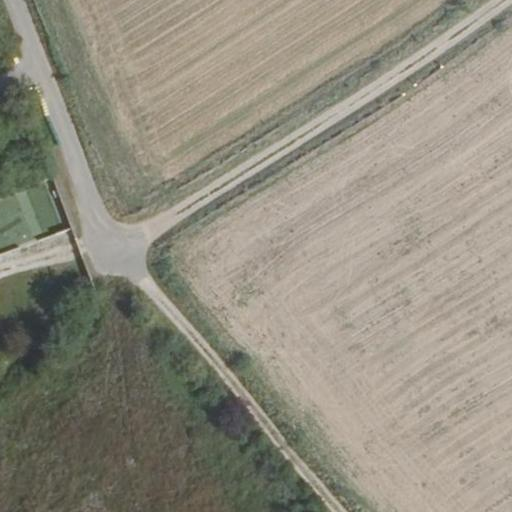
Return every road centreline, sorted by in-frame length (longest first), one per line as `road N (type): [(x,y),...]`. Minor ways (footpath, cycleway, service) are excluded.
road 1 (unclassified): [(506,0),(411,69),(115,251)]
road 2 (unclassified): [(339,511),(115,251)]
road 3 (unclassified): [(115,251),(17,0)]
